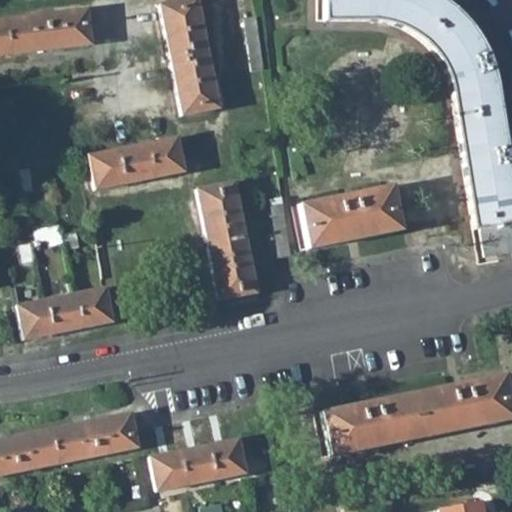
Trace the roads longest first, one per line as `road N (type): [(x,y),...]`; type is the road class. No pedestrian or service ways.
road 1 (residential): [(511,288),(405,316),(132,363)]
road 2 (residential): [(0,384),(132,363)]
